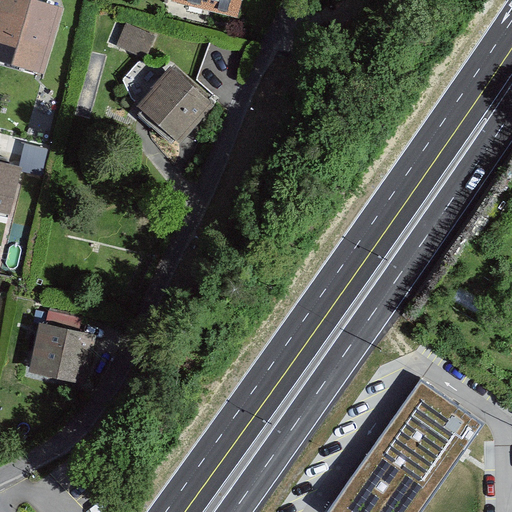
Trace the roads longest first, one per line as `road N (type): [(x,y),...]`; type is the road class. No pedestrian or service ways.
road 1 (primary): [(511,54),(454,119),(175,511)]
road 2 (primary): [(237,511),(487,147),(511,92)]
